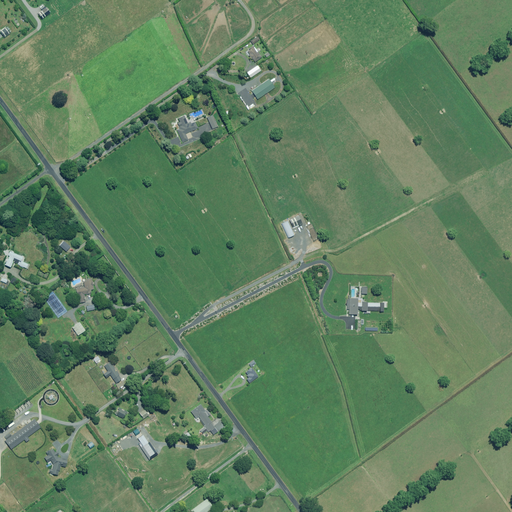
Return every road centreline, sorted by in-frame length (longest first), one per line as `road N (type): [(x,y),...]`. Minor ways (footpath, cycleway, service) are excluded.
road 1 (unclassified): [(301,511),(0,99)]
road 2 (track): [(270,284),(283,268),(334,251),(487,170)]
